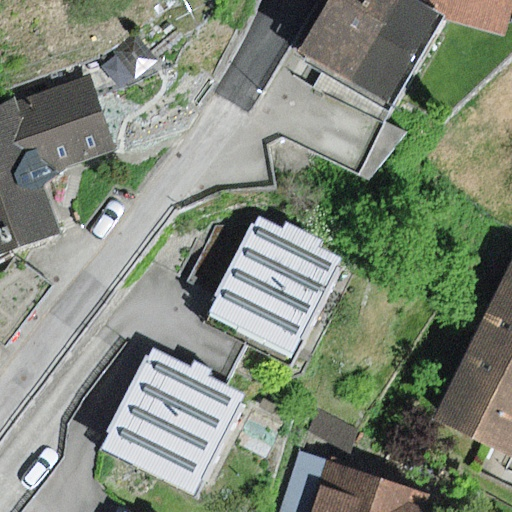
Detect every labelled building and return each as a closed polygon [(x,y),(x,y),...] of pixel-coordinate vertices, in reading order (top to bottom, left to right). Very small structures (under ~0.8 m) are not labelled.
[(338,0),(306,58),(401,111),(451,21),(413,0),(412,0),(338,0)] [(511,0),(412,0),(413,0),(451,21),(511,41),(511,0)] [(19,102),(0,112),(0,263),(72,239),(50,181),(123,153),(92,75),(19,102)] [(353,263),(261,219),(257,226),(214,227),(187,285),(218,300),(210,317),(306,361),(313,347),(316,349),(352,274),(349,272),(353,263)] [(511,282),(443,425),(511,457),(511,282)] [(253,400),(155,353),(152,360),(147,358),(110,433),(117,436),(108,454),(205,501),(211,487),(215,489),(254,409),(249,407),(253,400)] [(359,431),(318,411),(308,434),(354,457),(359,431)] [(433,511),(438,500),(300,453),(279,511),(433,511)]
